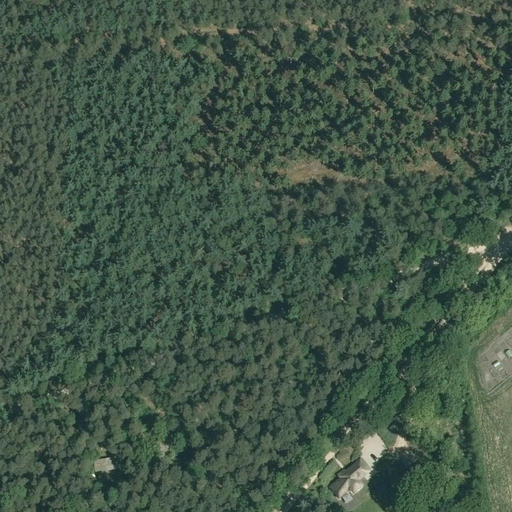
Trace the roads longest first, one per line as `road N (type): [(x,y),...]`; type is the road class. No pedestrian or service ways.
road 1 (track): [(487,247),(0,415)]
road 2 (track): [(506,243),(283,511)]
